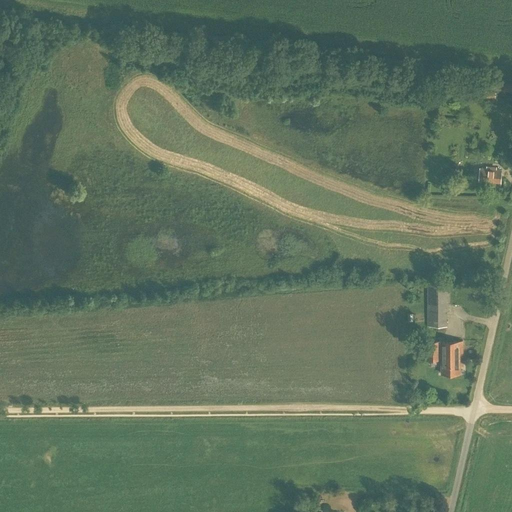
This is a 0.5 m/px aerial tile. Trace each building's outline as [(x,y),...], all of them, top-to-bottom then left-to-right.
[(463,90),(464,78),(450,76),(448,88),(463,90)] [(493,91),(511,93),(511,82),(494,80),(493,91)] [(481,181),(501,182),(502,170),(482,169),(481,181)] [(428,312),(427,326),(448,326),(448,284),(428,283),(427,312),(428,312)] [(410,338),(410,347),(425,346),(424,337),(410,338)] [(428,360),(440,360),(440,340),(428,339),(428,360)] [(440,340),(440,360),(442,360),(442,373),(461,374),(461,359),(463,359),(463,340),(440,340)]
